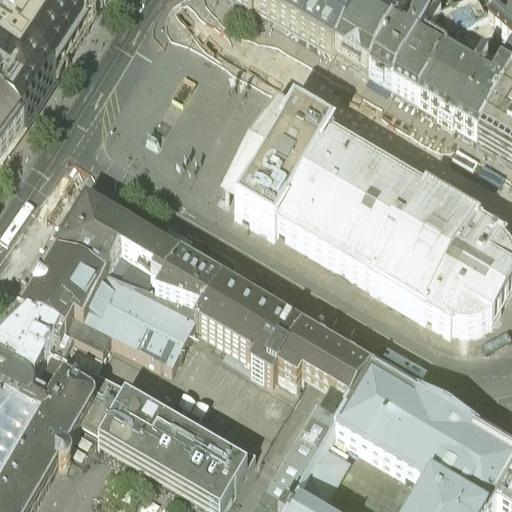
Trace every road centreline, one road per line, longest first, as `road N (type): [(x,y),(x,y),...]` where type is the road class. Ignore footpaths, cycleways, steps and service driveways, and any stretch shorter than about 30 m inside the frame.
road 1 (unclassified): [(70,154),(437,370),(499,380)]
road 2 (unclassified): [(511,235),(156,20)]
road 3 (unclassified): [(156,20),(70,154)]
